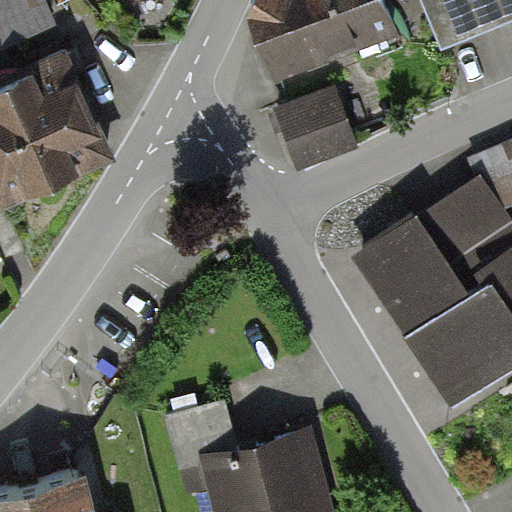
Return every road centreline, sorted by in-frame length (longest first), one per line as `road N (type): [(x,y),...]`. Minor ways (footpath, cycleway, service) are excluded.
road 1 (residential): [(262,213),(447,511)]
road 2 (residential): [(175,113),(88,253),(0,368)]
road 3 (residential): [(511,108),(262,213)]
road 4 (residential): [(175,113),(223,152),(262,213)]
road 5 (residential): [(233,0),(175,113)]
